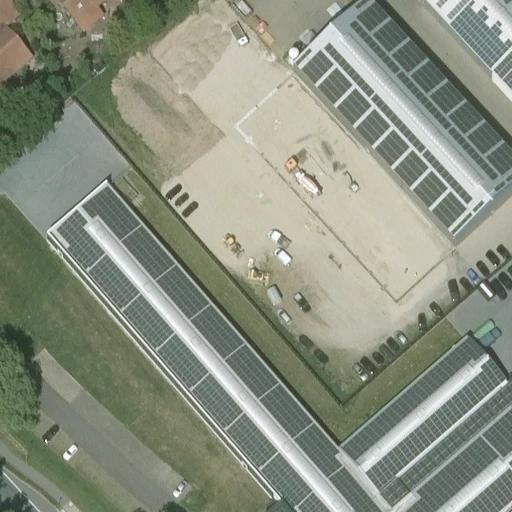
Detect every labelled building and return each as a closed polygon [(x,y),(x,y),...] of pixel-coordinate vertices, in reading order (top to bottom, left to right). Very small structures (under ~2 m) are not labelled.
[(19,20),(0,0),(0,106),(1,106),(2,105),(2,89),(31,63),(4,33),(19,20)] [(52,0),(83,33),(100,18),(93,11),(105,0),(52,0)] [(143,0),(120,0),(131,12),(143,0)] [(511,0),(428,0),(424,4),(511,102),(511,0)] [(511,201),(511,164),(370,9),(296,76),(457,252),(511,201)] [(511,511),(511,381),(507,386),(467,340),(338,452),(221,317),(204,297),(108,187),(45,242),(250,478),(233,492),(249,511),(511,511)] [(214,289),(204,297),(221,317),(230,308),(214,289)]
